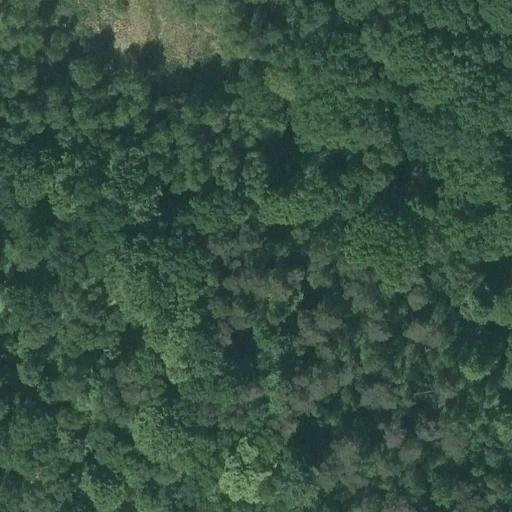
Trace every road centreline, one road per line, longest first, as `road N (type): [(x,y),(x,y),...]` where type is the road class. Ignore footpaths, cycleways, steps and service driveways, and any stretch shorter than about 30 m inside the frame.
road 1 (track): [(452,183),(340,0)]
road 2 (track): [(0,450),(128,483),(164,511)]
